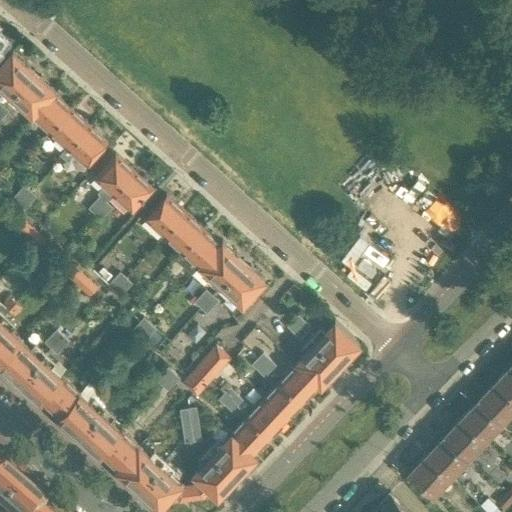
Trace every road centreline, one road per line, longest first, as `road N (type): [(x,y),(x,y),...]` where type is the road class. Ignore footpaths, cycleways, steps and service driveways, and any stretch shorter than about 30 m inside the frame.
road 1 (residential): [(16,0),(394,349)]
road 2 (tertiary): [(394,349),(241,511)]
road 3 (tertiary): [(312,511),(432,386)]
road 4 (tertiary): [(511,224),(394,349)]
road 5 (residential): [(104,511),(0,420)]
